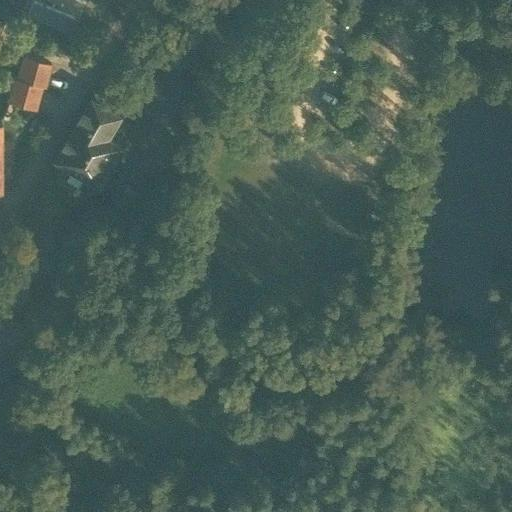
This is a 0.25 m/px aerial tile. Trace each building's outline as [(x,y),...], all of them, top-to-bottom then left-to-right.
[(34,0),(31,0),(26,14),(67,30),(73,15),(34,0)] [(23,54),(20,66),(47,74),(50,62),(23,54)] [(20,66),(16,78),(40,84),(43,85),(47,74),(20,66)] [(34,107),(40,84),(16,78),(13,77),(7,100),(34,107)] [(89,176),(99,182),(121,144),(107,136),(120,113),(92,97),(57,158),(89,176)]
